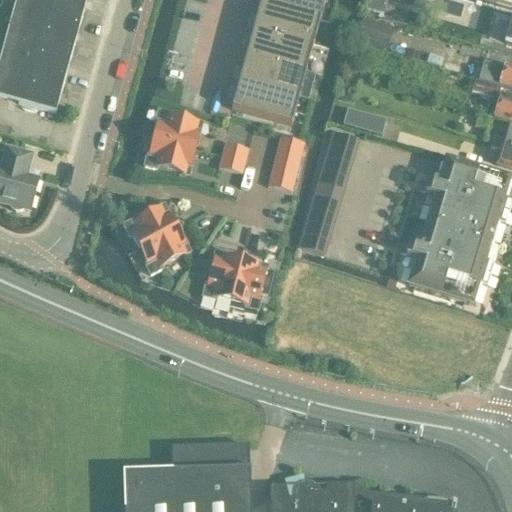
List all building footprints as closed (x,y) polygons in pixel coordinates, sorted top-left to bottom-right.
[(46,22),(52,0),(16,0),(13,13),(46,22)] [(79,31),(87,0),(52,0),(46,22),(79,31)] [(325,0),(261,0),(260,6),(320,22),(325,0)] [(389,0),(389,3),(412,10),(414,0),(389,0)] [(320,22),(260,6),(253,32),(312,48),(320,22)] [(79,31),(46,22),(13,13),(7,36),(73,53),(79,31)] [(386,54),(392,32),(362,23),(356,45),(386,54)] [(253,32),(246,58),(305,74),(312,48),(253,32)] [(66,78),(73,53),(7,36),(0,60),(66,78)] [(408,52),(405,62),(417,66),(421,56),(408,52)] [(246,58),(238,84),(298,101),(305,74),(246,58)] [(0,101),(55,117),(66,78),(0,60),(0,61),(0,101)] [(511,71),(483,63),(478,83),(511,92),(511,71)] [(342,76),(345,77),(358,81),(361,70),(345,66),(342,76)] [(343,78),(340,89),(348,91),(352,79),(345,77),(343,77),(343,78)] [(291,129),(298,101),(238,84),(231,113),(291,129)] [(494,101),(497,90),(475,84),(472,95),(494,101)] [(511,101),(500,98),(493,120),(511,125),(511,101)] [(151,142),(193,153),(193,151),(196,152),(203,126),(195,125),(170,119),(171,117),(157,113),(153,128),(155,128),(151,142)] [(346,115),(343,127),(381,137),(385,125),(346,115)] [(490,134),(494,122),(480,117),(476,129),(490,134)] [(493,141),(492,144),(511,149),(511,130),(507,129),(503,144),(493,141)] [(332,135),(299,250),(325,258),(325,256),(322,256),(355,143),(358,144),(358,143),(332,135)] [(300,159),(303,147),(280,141),(277,153),(300,159)] [(193,153),(151,142),(148,157),(146,156),(142,171),(156,174),(157,172),(181,179),(189,181),(195,156),(193,155),(193,153)] [(511,149),(492,144),(490,152),(500,155),(496,168),(511,172),(511,149)] [(245,165),(248,153),(224,148),(222,159),(245,165)] [(28,171),(31,158),(6,151),(0,172),(0,171),(0,205),(9,208),(11,212),(15,215),(20,214),(24,212),(29,213),(38,182),(23,178),(25,170),(28,171)] [(297,171),(300,159),(277,153),(274,165),(297,171)] [(243,177),(245,165),(222,159),(219,172),(243,177)] [(294,183),(297,171),(274,165),(271,177),(294,183)] [(291,195),(294,183),(271,177),(268,189),(291,195)] [(511,204),(471,192),(473,188),(441,178),(437,189),(423,185),(420,195),(434,199),(427,225),(491,244),(496,224),(506,227),(511,204)] [(176,232),(164,209),(135,224),(134,222),(123,228),(129,239),(131,238),(139,252),(176,232)] [(485,264),(491,244),(427,225),(419,251),(405,247),(402,258),(416,262),(409,288),(472,307),(478,287),(487,290),(494,267),(485,264)] [(150,278),(161,272),(160,270),(188,255),(176,232),(139,252),(147,266),(144,267),(150,278)] [(231,304),(241,263),(216,256),(208,288),(206,287),(203,299),(215,302),(215,300),(231,304)] [(266,269),(241,263),(231,304),(246,308),(245,310),(257,313),(260,301),(258,300),(259,296),(267,298),(273,276),(265,274),(266,269)] [(348,303),(335,346),(378,358),(390,315),(348,303)] [(390,315),(378,358),(421,370),(433,327),(390,315)] [(433,327),(421,370),(446,377),(458,334),(433,327)] [(123,475),(123,511),(249,511),(248,452),(248,447),(171,449),(172,473),(123,475)] [(269,511),(352,511),(352,497),(352,488),(314,489),(313,489),(313,488),(312,488),(311,488),(311,487),(310,487),(309,487),(308,487),(307,487),(306,487),(305,487),(304,487),(303,488),(302,488),(301,489),(300,489),(285,490),(268,490),(269,511)] [(372,497),(352,488),(352,497),(371,506),(370,511),(451,511),(452,504),(372,496),(372,497)]
